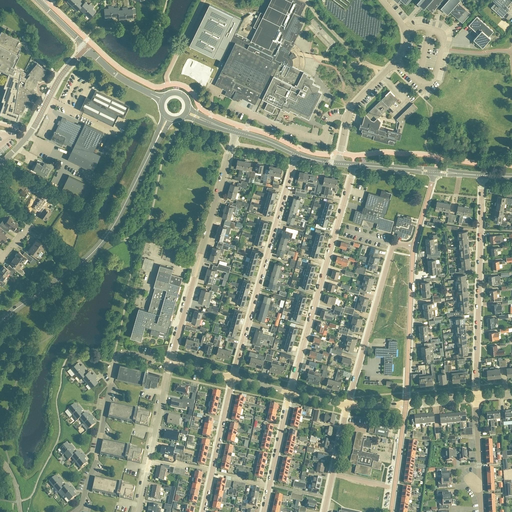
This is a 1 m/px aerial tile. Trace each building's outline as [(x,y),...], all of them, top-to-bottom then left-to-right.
[(76,12),(79,9),(83,5),(80,2),(81,0),(80,0),(77,0),(71,7),(76,12)] [(261,12),(260,13),(260,14),(253,27),(257,29),(251,41),(237,33),(235,33),(222,61),(226,63),(223,70),(215,86),(226,91),(230,93),(228,97),(232,99),(232,98),(233,98),(234,98),(235,98),(236,98),(236,99),(236,100),(237,100),(237,101),(238,102),(240,98),(255,105),(259,97),(261,97),(263,98),(262,100),(268,102),(264,110),(272,114),(276,106),(281,109),(285,110),(287,112),(289,113),(290,111),(297,114),(301,116),(309,120),(322,93),(318,91),(320,87),(313,83),(314,80),(313,79),(307,76),(308,74),(291,66),(292,66),(292,65),(292,64),(292,63),(292,62),(292,61),(292,60),(292,59),(291,59),(295,57),(295,56),(294,55),(293,54),(292,53),(289,55),(289,56),(288,55),(291,48),(292,48),(303,24),(300,23),(303,17),(300,16),(306,4),(298,0),(271,0),(264,14),(261,12)] [(418,0),(419,1),(418,3),(419,3),(424,8),(426,7),(432,12),(440,3),(442,0),(418,0)] [(442,0),(440,3),(443,6),(442,8),(443,9),(448,14),(450,12),(462,23),(470,13),(458,3),(459,1),(458,0),(442,0)] [(496,2),(491,8),(502,18),(510,9),(507,7),(511,1),(511,0),(494,0),(496,2)] [(79,9),(84,14),(92,6),(90,4),(88,6),(85,2),(83,5),(79,9)] [(191,32),(187,39),(192,41),(189,45),(222,61),(235,33),(241,20),(209,5),(207,9),(203,7),(191,32)] [(93,8),(92,6),(84,14),(89,19),(95,13),(92,9),(93,8)] [(127,8),(125,8),(126,19),(133,19),(132,9),(128,10),(127,8)] [(483,48),(491,39),(489,38),(494,32),(477,17),(469,26),(470,27),(472,29),(474,30),(475,32),(478,34),(474,39),(473,40),(483,48)] [(0,69),(9,74),(9,75),(8,75),(3,88),(6,89),(1,101),(3,102),(0,112),(0,115),(17,121),(19,114),(21,116),(27,104),(29,105),(35,92),(32,89),(36,85),(37,80),(41,81),(46,71),(37,64),(28,74),(14,67),(20,55),(18,54),(21,48),(16,46),(19,40),(1,31),(0,34),(0,69)] [(86,97),(81,107),(80,110),(113,126),(118,116),(123,118),(129,107),(95,91),(91,100),(86,97)] [(366,115),(363,124),(372,127),(378,129),(380,121),(378,119),(387,110),(398,99),(390,92),(366,115)] [(413,104),(397,120),(399,123),(404,124),(405,120),(417,108),(413,104)] [(50,140),(62,145),(62,144),(66,146),(67,144),(73,148),(67,160),(93,172),(101,156),(94,152),(103,133),(85,124),(83,127),(78,124),(78,125),(62,117),(60,121),(58,125),(59,125),(55,132),(54,132),(50,140)] [(361,124),(359,129),(360,129),(362,129),(361,131),(363,131),(362,132),(361,135),(394,144),(395,140),(396,141),(397,139),(399,140),(400,140),(402,131),(404,124),(399,123),(399,125),(397,132),(388,130),(387,131),(378,129),(372,127),(363,124),(361,124)] [(234,180),(239,181),(240,181),(243,169),(244,161),(241,161),(241,160),(239,160),(238,160),(236,168),(240,169),(238,177),(235,177),(234,180)] [(243,169),(246,170),(246,173),(248,174),(247,177),(248,177),(247,182),(249,183),(250,183),(250,180),(252,172),(249,171),(250,163),(247,162),(247,161),(245,161),(245,162),(244,161),(243,169)] [(46,165),(43,163),(43,165),(38,162),(34,170),(46,176),(50,169),(45,166),(46,165)] [(263,165),(260,164),(257,163),(257,164),(256,164),(255,171),(262,173),(263,165)] [(307,189),(308,186),(310,174),(307,174),(307,173),(305,173),(300,172),(298,180),(306,181),(304,190),(296,188),(295,191),(307,194),(307,189)] [(89,182),(71,173),(64,187),(82,195),(89,182)] [(317,175),(313,175),(313,174),(311,174),(310,174),(308,186),(315,188),(316,188),(316,184),(316,183),(317,182),(315,182),(317,175)] [(337,179),(334,179),(334,178),(332,178),(331,178),(327,195),(327,198),(333,199),(334,196),(332,195),(333,190),(337,191),(338,187),(336,187),(337,179)] [(247,186),(247,185),(249,185),(249,183),(247,182),(241,181),(241,184),(238,183),(237,186),(231,184),(230,187),(229,187),(228,189),(229,190),(229,191),(232,191),(236,193),(237,190),(240,190),(242,184),(247,186)] [(276,192),(269,190),(267,189),(266,192),(268,193),(267,196),(274,198),(276,192)] [(379,217),(383,218),(384,214),(386,214),(392,193),(381,190),(380,196),(369,193),(365,207),(364,208),(364,211),(363,212),(355,210),(352,222),(361,224),(363,219),(377,223),(379,217)] [(236,193),(232,191),(229,191),(228,193),(227,193),(226,196),(227,196),(227,197),(235,199),(236,193)] [(497,202),(505,204),(511,205),(511,198),(506,198),(497,196),(496,199),(497,199),(497,202)] [(305,206),(302,205),(302,204),(300,203),(300,200),(293,198),(292,204),(301,207),(301,208),(305,209),(305,208),(305,206)] [(442,210),(443,203),(440,202),(440,201),(437,200),(435,209),(442,210)] [(444,202),(443,203),(442,210),(446,211),(445,216),(449,217),(447,222),(450,223),(452,215),(449,214),(450,212),(449,212),(450,204),(447,203),(447,202),(444,202)] [(290,210),(297,212),(298,209),(301,210),(301,208),(301,207),(292,204),(290,210)] [(231,214),(234,215),(236,209),(233,208),(226,205),(225,208),(224,208),(223,211),(224,211),(224,212),(231,214)] [(465,206),(465,207),(463,215),(470,216),(471,208),(468,208),(468,207),(465,206)] [(264,207),(262,207),(262,209),(263,210),(262,214),(270,216),(271,210),(264,208),(264,207)] [(42,212),(39,216),(46,220),(47,220),(48,218),(48,217),(51,213),(44,208),(41,212),(42,212)] [(495,215),(502,216),(511,218),(511,215),(503,214),(504,210),(496,209),(495,209),(494,212),(495,212),(495,215)] [(288,216),(295,218),(298,219),(298,220),(301,221),(302,219),(305,219),(305,221),(307,221),(308,218),(296,215),(297,212),(290,210),(288,216)] [(231,214),(224,212),(223,215),(222,215),(222,217),(222,218),(230,220),(231,214)] [(494,221),(501,223),(501,225),(506,226),(507,222),(502,220),(502,216),(495,215),(494,215),(493,218),(494,218),(494,221)] [(287,222),(294,224),(295,218),(288,216),(287,222)] [(379,217),(377,223),(376,228),(385,231),(390,232),(394,221),(383,218),(379,217)] [(398,217),(394,232),(398,233),(397,236),(401,237),(403,233),(410,235),(412,226),(409,225),(411,219),(403,217),(403,218),(398,217)] [(7,222),(4,220),(0,224),(0,226),(5,230),(7,227),(13,231),(18,224),(9,218),(7,222)] [(321,218),(321,219),(319,218),(319,220),(319,221),(320,221),(319,225),(326,227),(328,221),(321,219),(321,218)] [(259,226),(266,228),(268,222),(261,220),(259,226)] [(217,233),(224,235),(225,234),(225,231),(229,232),(231,228),(236,230),(241,231),(242,228),(238,227),(229,225),(228,228),(227,227),(226,228),(219,226),(218,229),(217,229),(217,232),(217,233)] [(283,230),(281,237),(291,239),(291,241),(294,242),(295,239),(292,238),(293,233),(283,230)] [(223,241),(223,239),(226,239),(226,238),(229,239),(230,236),(225,234),(224,235),(217,233),(216,235),(215,238),(215,239),(223,241)] [(426,242),(426,246),(437,245),(437,244),(438,244),(437,242),(436,242),(435,242),(434,242),(434,238),(437,238),(436,234),(430,235),(430,239),(425,239),(425,242),(426,242)] [(281,237),(280,243),(286,245),(288,241),(290,242),(291,241),(291,239),(281,237)] [(37,240),(33,245),(41,251),(43,248),(47,251),(51,246),(44,241),(42,244),(37,240)] [(229,247),(235,249),(236,249),(237,246),(236,246),(230,244),(230,243),(226,241),(225,243),(223,242),(223,245),(229,247)] [(340,247),(343,248),(343,250),(342,250),(342,252),(346,253),(347,251),(350,252),(351,248),(349,248),(350,245),(348,244),(341,242),(340,247)] [(469,244),(469,242),(459,243),(459,245),(456,246),(456,247),(454,247),(454,250),(457,250),(457,249),(457,248),(468,247),(468,244),(469,244)] [(280,243),(278,249),(288,251),(287,253),(291,254),(291,252),(291,251),(288,250),(288,248),(286,248),(286,245),(280,243)] [(40,251),(41,251),(33,245),(28,251),(34,255),(32,258),(33,259),(38,263),(41,258),(41,257),(43,253),(40,251)] [(213,247),(212,251),(211,250),(211,253),(218,256),(219,252),(223,253),(224,249),(228,250),(229,247),(223,245),(222,249),(220,249),(213,247)] [(369,262),(378,264),(377,264),(378,260),(378,258),(379,258),(376,257),(379,249),(371,247),(369,256),(370,256),(369,262)] [(291,251),(291,252),(291,254),(287,253),(288,251),(278,249),(276,255),(283,257),(284,253),(293,256),(293,259),(291,259),(290,262),(295,263),(296,260),(298,253),(295,252),(291,251)] [(250,256),(257,258),(259,252),(252,250),(250,256)] [(19,252),(15,257),(23,263),(26,259),(31,262),(33,259),(32,258),(27,254),(25,256),(19,252)] [(211,253),(210,257),(209,257),(209,259),(209,260),(217,262),(218,259),(222,260),(223,257),(218,256),(211,253)] [(343,258),(337,256),(336,262),(342,263),(341,265),(346,267),(348,260),(343,258)] [(439,256),(437,256),(431,256),(431,260),(427,260),(427,264),(428,264),(428,267),(436,266),(436,267),(440,266),(440,264),(436,264),(436,260),(440,260),(439,256)] [(15,270),(21,275),(24,271),(19,268),(23,263),(15,257),(11,263),(17,267),(15,270)] [(358,259),(350,257),(349,260),(353,262),(352,265),(356,266),(358,259)] [(362,263),(368,265),(367,268),(376,270),(377,266),(376,266),(376,264),(378,264),(369,262),(363,260),(362,263)] [(499,261),(493,262),(493,269),(494,271),(497,271),(497,268),(499,268),(499,264),(505,264),(505,262),(504,261),(499,261)] [(280,272),(280,271),(281,265),(275,263),(273,270),(280,272)] [(307,270),(314,272),(315,266),(308,264),(307,270)] [(3,266),(0,270),(0,271),(7,276),(8,274),(11,276),(15,270),(9,265),(7,268),(3,266)] [(182,278),(171,275),(173,269),(160,265),(154,286),(155,286),(148,311),(139,309),(130,338),(141,341),(145,327),(167,333),(182,278)] [(439,270),(436,270),(436,267),(436,266),(428,267),(427,267),(428,270),(429,271),(429,274),(437,274),(438,274),(439,274),(439,270)] [(230,271),(230,270),(217,267),(216,270),(217,270),(225,272),(225,273),(226,273),(226,276),(228,276),(230,271)] [(217,271),(211,270),(208,268),(207,272),(206,272),(206,274),(206,275),(213,277),(214,277),(214,274),(216,274),(217,271)] [(305,275),(312,278),(314,272),(307,270),(305,269),(304,271),(303,275),(305,275)] [(278,278),(278,277),(280,278),(282,272),(280,271),(280,272),(273,270),(271,276),(278,278)] [(331,277),(338,279),(339,275),(341,276),(342,273),(339,272),(333,270),(331,277)] [(216,277),(214,277),(213,277),(206,275),(205,278),(204,278),(204,280),(204,281),(212,283),(213,280),(215,280),(216,277)] [(283,284),(280,283),(280,282),(277,281),(278,278),(271,276),(269,282),(279,284),(279,286),(282,287),(282,285),(283,285),(283,284)] [(374,278),(365,276),(363,282),(372,284),(373,281),(372,280),(372,278),(373,279),(374,278)] [(489,283),(494,283),(494,285),(500,284),(500,276),(494,276),(489,277),(489,283)] [(243,280),(242,286),(249,288),(251,282),(243,280)] [(363,282),(357,280),(356,283),(362,285),(361,288),(360,287),(359,291),(359,292),(366,293),(367,289),(370,290),(371,287),(370,286),(371,284),(372,284),(363,282)] [(279,284),(269,282),(268,288),(274,290),(275,287),(278,288),(279,286),(279,284)] [(335,285),(329,284),(328,290),(333,292),(334,289),(337,289),(338,286),(335,285)] [(345,291),(350,292),(351,289),(351,287),(342,284),(340,288),(346,289),(345,291)] [(242,286),(240,286),(240,285),(239,287),(239,288),(241,289),(240,292),(247,294),(249,288),(242,286)] [(456,292),(458,291),(467,290),(467,287),(467,285),(457,286),(458,289),(455,289),(455,290),(452,290),(453,293),(456,293),(456,292)] [(200,292),(199,295),(200,295),(200,296),(208,298),(209,292),(202,290),(201,293),(200,292)] [(496,291),(496,290),(490,291),(491,298),(494,298),(494,302),(501,301),(502,301),(501,297),(497,297),(496,294),(500,293),(499,290),(496,291)] [(246,300),(247,294),(240,292),(237,291),(237,294),(239,294),(238,298),(246,300)] [(298,301),(305,303),(307,297),(299,295),(298,301)] [(334,305),(334,303),(337,304),(338,303),(339,301),(338,299),(336,298),(326,295),(324,302),(334,305)] [(198,299),(198,301),(198,302),(206,304),(205,306),(206,306),(208,306),(210,299),(208,298),(200,296),(199,299),(198,299)] [(272,305),(273,303),(273,302),(270,301),(271,298),(264,296),(263,302),(272,305)] [(368,301),(367,301),(368,299),(369,299),(360,297),(358,296),(356,302),(367,305),(368,301)] [(272,306),(276,307),(276,306),(275,305),(276,304),(273,303),(272,305),(263,302),(261,308),(268,310),(271,311),(272,306)] [(367,305),(356,302),(354,308),(356,309),(365,311),(366,307),(365,307),(366,305),(367,305)] [(497,304),(491,304),(492,313),(502,312),(501,305),(497,305),(497,304)] [(267,313),(268,310),(261,308),(259,314),(266,316),(269,317),(269,315),(272,316),(272,315),(270,314),(267,313)] [(193,313),(193,316),(193,317),(201,319),(201,316),(205,317),(206,317),(207,316),(208,313),(211,314),(211,313),(212,310),(205,309),(205,311),(202,310),(201,312),(195,310),(194,313),(193,313)] [(320,316),(320,317),(332,320),(333,314),(340,316),(340,315),(342,316),(343,312),(341,311),(341,312),(334,310),(333,313),(331,312),(328,311),(322,309),(321,314),(320,313),(320,316)] [(435,310),(424,311),(423,311),(423,314),(424,315),(425,318),(433,317),(432,316),(435,316),(435,310)] [(302,314),(294,312),(295,312),(293,312),(292,313),(292,314),(294,314),(293,318),(300,320),(302,314)] [(264,322),(266,316),(259,314),(257,320),(264,322)] [(460,315),(454,316),(451,316),(452,324),(465,323),(464,320),(465,319),(465,318),(461,318),(460,315)] [(362,319),(351,316),(351,319),(352,320),(352,322),(360,325),(361,321),(360,321),(361,319),(362,319)] [(192,319),(191,322),(192,322),(191,323),(199,325),(201,319),(193,317),(192,320),(192,319)] [(494,318),(487,318),(488,328),(494,327),(494,324),(498,323),(498,318),(494,318)] [(224,328),(227,329),(228,329),(229,327),(232,328),(237,330),(239,324),(232,322),(229,321),(227,325),(225,324),(224,328)] [(360,325),(352,322),(350,329),(359,331),(358,331),(359,327),(359,325),(360,325)] [(318,323),(316,329),(320,330),(319,332),(326,334),(327,329),(326,329),(327,326),(324,325),(325,325),(318,323)] [(229,327),(228,329),(227,329),(229,330),(228,334),(236,336),(237,330),(232,328),(229,327)] [(454,334),(466,333),(466,330),(466,328),(456,329),(456,332),(454,332),(454,333),(451,333),(451,336),(454,336),(454,334)] [(263,331),(256,329),(254,335),(264,338),(264,339),(267,340),(267,339),(268,339),(268,338),(271,338),(271,340),(273,340),(274,338),(262,334),(263,331)] [(490,340),(492,340),(493,340),(495,340),(495,339),(499,339),(499,332),(489,333),(490,340)] [(202,346),(203,342),(204,336),(205,336),(201,334),(199,340),(194,339),(193,341),(191,348),(194,349),(194,350),(196,350),(197,350),(199,345),(202,346)] [(264,338),(254,335),(252,341),(256,342),(255,345),(261,347),(261,345),(259,343),(260,340),(263,341),(264,339),(264,338)] [(347,340),(346,343),(355,345),(354,345),(355,342),(355,341),(355,339),(356,340),(356,339),(345,336),(344,339),(347,340)] [(190,348),(191,348),(193,341),(190,340),(191,338),(188,337),(185,346),(188,347),(188,348),(190,349),(190,348)] [(319,345),(322,345),(326,346),(327,343),(320,341),(321,339),(314,337),(313,343),(319,345)] [(456,344),(467,343),(467,340),(467,338),(457,339),(457,340),(457,342),(455,342),(455,343),(452,344),(452,346),(456,346),(456,344)] [(207,342),(207,345),(206,344),(204,352),(207,353),(209,354),(209,353),(210,354),(212,346),(213,345),(216,346),(217,340),(214,339),(213,343),(207,342)] [(375,356),(384,356),(384,359),(384,375),(391,375),(392,357),(396,357),(397,341),(388,341),(388,348),(375,348),(375,356)] [(354,345),(355,345),(346,343),(342,342),(342,345),(345,346),(344,349),(353,351),(354,348),(353,347),(353,345),(354,345)] [(424,347),(420,348),(421,351),(422,351),(422,354),(433,353),(432,348),(435,348),(434,342),(431,342),(431,343),(424,343),(424,347)] [(497,351),(497,345),(490,346),(491,356),(505,354),(504,350),(497,351)] [(225,350),(219,348),(216,355),(220,356),(220,357),(222,358),(222,357),(223,357),(225,350)] [(468,350),(468,348),(458,349),(459,355),(456,355),(453,356),(453,358),(463,357),(463,354),(468,354),(468,350)] [(225,350),(223,357),(226,358),(226,359),(228,359),(229,359),(231,351),(225,350)] [(329,361),(331,354),(329,353),(330,353),(323,351),(322,354),(316,353),(310,351),(309,356),(315,358),(314,359),(321,361),(323,355),(328,356),(327,360),(329,361)] [(254,367),(255,366),(256,366),(258,359),(259,355),(259,354),(250,352),(248,357),(251,358),(249,365),(252,366),(254,367)] [(434,360),(433,353),(422,354),(421,354),(421,357),(423,358),(423,361),(426,361),(426,363),(433,362),(433,363),(440,362),(440,359),(434,360)] [(259,355),(258,359),(256,366),(259,367),(258,368),(261,369),(261,368),(262,368),(264,361),(265,357),(259,355)] [(341,363),(350,366),(351,362),(350,362),(350,360),(351,360),(343,357),(340,357),(340,360),(338,359),(337,362),(341,363)] [(275,372),(276,372),(278,365),(279,361),(273,360),(272,363),(269,370),(273,371),(273,372),(275,373),(275,372)] [(441,370),(442,374),(439,374),(440,383),(446,383),(445,372),(449,371),(448,365),(447,361),(444,361),(444,366),(444,370),(441,370)] [(75,374),(84,367),(82,365),(80,366),(77,363),(70,368),(75,374)] [(284,366),(278,365),(276,372),(279,373),(279,374),(281,374),(282,374),(283,370),(286,371),(288,365),(285,364),(284,366)] [(449,379),(452,379),(453,382),(459,381),(458,373),(458,370),(452,371),(451,365),(448,365),(449,371),(449,379)] [(144,372),(120,366),(117,378),(121,379),(121,381),(141,385),(142,384),(144,384),(144,386),(157,388),(159,376),(147,373),(148,371),(146,371),(145,370),(144,372)] [(82,377),(86,373),(84,370),(85,369),(84,367),(75,374),(79,379),(82,377)] [(484,375),(487,374),(488,378),(494,378),(493,370),(493,367),(490,368),(491,370),(487,370),(487,368),(483,368),(484,375)] [(338,369),(337,372),(335,381),(333,388),(336,389),(336,390),(338,390),(339,390),(341,383),(342,378),(339,377),(340,373),(343,374),(344,371),(338,369)] [(312,383),(315,372),(309,370),(308,373),(306,373),(304,377),(307,377),(306,381),(309,382),(311,383),(311,382),(312,383)] [(86,383),(95,375),(93,373),(92,375),(89,371),(86,373),(82,377),(86,383)] [(315,372),(312,383),(315,383),(315,384),(317,385),(318,384),(321,374),(315,372)] [(467,372),(458,373),(459,381),(465,381),(465,376),(468,376),(467,372)] [(95,379),(97,378),(95,375),(86,383),(91,388),(98,382),(95,379)] [(333,388),(335,381),(328,379),(326,386),(330,387),(329,388),(332,389),(332,388),(333,388)] [(183,394),(183,395),(188,396),(190,386),(186,386),(186,387),(176,384),(174,392),(183,394)] [(245,402),(244,402),(244,398),(246,399),(248,399),(249,396),(247,396),(247,395),(242,394),(241,397),(237,397),(236,402),(243,404),(249,405),(249,404),(249,403),(245,402)] [(182,401),(173,399),(171,406),(186,409),(187,402),(184,401),(182,401)] [(68,410),(72,416),(81,408),(79,406),(78,408),(75,404),(68,410)] [(136,410),(111,405),(109,417),(113,418),(112,419),(133,424),(133,422),(136,423),(135,424),(148,427),(151,414),(139,412),(139,409),(138,409),(136,409),(136,410)] [(77,421),(79,419),(84,415),(81,412),(83,411),(81,408),(72,416),(77,421)] [(79,419),(84,424),(92,417),(91,415),(89,416),(86,413),(84,415),(79,419)] [(169,415),(167,423),(179,425),(180,417),(169,415)] [(329,415),(326,415),(324,423),(327,423),(334,425),(336,416),(329,415)] [(94,419),(92,417),(84,424),(88,430),(95,424),(93,420),(94,419)] [(412,422),(413,426),(422,425),(421,417),(415,417),(415,421),(412,422)] [(238,429),(238,426),(231,424),(230,430),(237,432),(243,433),(244,431),(238,429)] [(326,427),(324,436),(331,437),(333,429),(326,427)] [(389,431),(370,427),(368,433),(369,434),(372,434),(388,438),(389,431)] [(166,430),(164,439),(178,442),(179,433),(166,430)] [(362,452),(363,448),(371,450),(372,445),(370,444),(370,443),(370,442),(371,443),(372,438),(368,437),(367,437),(366,439),(363,438),(364,434),(357,433),(357,434),(353,450),(354,450),(352,455),(350,465),(356,466),(354,474),(370,477),(372,469),(380,471),(382,464),(375,462),(376,459),(377,454),(376,454),(375,455),(370,454),(362,452)] [(202,446),(209,448),(210,442),(204,440),(204,439),(200,438),(201,438),(200,438),(200,440),(203,441),(202,446)] [(323,440),(321,448),(328,450),(330,441),(323,440)] [(103,441),(100,453),(105,454),(104,456),(125,460),(125,459),(128,459),(127,461),(140,464),(143,451),(131,448),(131,446),(130,446),(128,445),(128,447),(103,441)] [(64,454),(73,447),(71,445),(70,447),(67,443),(60,449),(64,454)] [(177,454),(180,455),(183,456),(183,453),(184,451),(185,448),(176,446),(171,445),(170,448),(162,446),(161,454),(173,457),(175,449),(176,449),(175,449),(178,450),(177,454)] [(75,449),(73,447),(64,454),(69,460),(71,458),(76,454),(73,451),(75,449)] [(445,451),(445,452),(443,452),(443,453),(445,452),(445,453),(443,453),(444,458),(446,458),(446,461),(447,461),(447,462),(447,463),(452,462),(452,461),(453,461),(453,456),(456,456),(456,450),(445,451)] [(466,450),(456,450),(456,456),(459,456),(459,460),(459,461),(461,461),(460,461),(460,462),(461,462),(462,462),(463,462),(465,462),(466,461),(465,461),(466,460),(466,451),(466,450)] [(71,458),(76,463),(84,456),(83,454),(81,455),(78,452),(76,454),(71,458)] [(234,458),(232,457),(232,454),(232,453),(225,452),(224,458),(231,459),(235,460),(235,459),(234,458)] [(318,458),(314,457),(313,461),(321,463),(321,460),(326,462),(327,455),(319,453),(318,458)] [(86,458),(85,456),(84,456),(76,463),(80,468),(87,463),(84,459),(86,458)] [(222,464),(232,466),(234,466),(235,464),(230,463),(231,459),(224,458),(222,464)] [(316,472),(317,472),(316,473),(323,474),(325,466),(318,465),(316,464),(315,471),(316,471),(316,472)] [(164,473),(165,469),(169,470),(170,466),(163,465),(162,468),(158,467),(155,479),(162,481),(163,480),(164,481),(165,473),(164,473)] [(438,473),(438,476),(440,476),(441,477),(442,479),(451,478),(451,477),(451,475),(451,473),(450,473),(450,474),(450,472),(449,472),(443,473),(443,469),(436,469),(437,473),(438,473)] [(56,476),(49,482),(53,487),(62,480),(60,478),(59,480),(56,476)] [(280,476),(279,482),(286,484),(289,484),(289,482),(287,481),(288,478),(280,476)] [(313,483),(321,485),(322,479),(314,478),(311,477),(310,480),(313,481),(313,483)] [(120,484),(95,478),(94,481),(92,490),(96,491),(96,493),(117,497),(117,496),(120,496),(119,498),(132,500),(135,488),(123,485),(123,483),(122,483),(120,482),(120,484)] [(451,480),(451,478),(442,479),(442,481),(440,482),(438,482),(438,488),(444,488),(444,485),(450,484),(450,485),(450,483),(451,483),(451,482),(451,480)] [(58,493),(60,491),(65,487),(62,484),(64,482),(62,480),(53,487),(58,493)] [(65,487),(60,491),(65,496),(73,489),(72,487),(70,488),(67,485),(65,487)] [(151,498),(161,500),(162,496),(159,496),(160,487),(154,486),(151,498)] [(75,491),(73,489),(65,496),(69,502),(76,496),(73,492),(75,491)] [(443,500),(451,500),(452,500),(452,498),(452,496),(452,495),(451,495),(451,493),(451,494),(445,494),(444,491),(436,491),(437,497),(441,497),(443,498),(443,500)] [(290,499),(291,497),(289,496),(289,497),(276,495),(275,501),(285,503),(286,500),(290,501),(290,499)] [(221,502),(222,499),(215,497),(214,503),(221,504),(221,505),(226,506),(226,507),(229,508),(230,505),(225,504),(225,503),(221,502)] [(256,506),(258,501),(251,499),(245,498),(244,500),(248,501),(248,504),(250,505),(256,506)] [(307,499),(307,502),(309,503),(307,509),(315,511),(317,503),(313,502),(314,500),(307,499)] [(452,500),(451,500),(443,500),(443,502),(441,503),(439,504),(439,510),(445,510),(445,506),(451,506),(452,506),(451,504),(452,504),(452,505),(452,503),(452,501),(452,500)]
